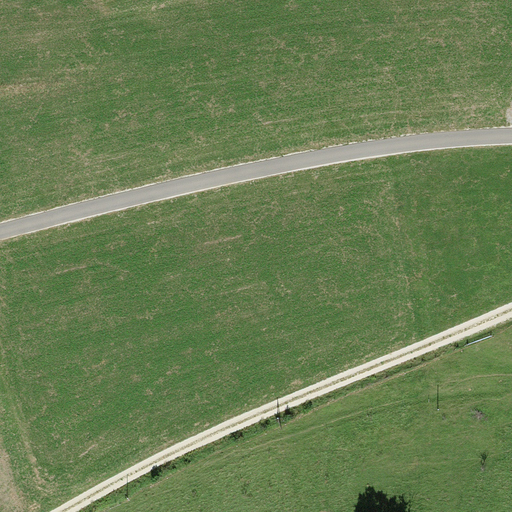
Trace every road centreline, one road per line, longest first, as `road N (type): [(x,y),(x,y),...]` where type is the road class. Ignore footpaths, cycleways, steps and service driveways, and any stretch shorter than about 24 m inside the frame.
road 1 (residential): [(0,233),(374,148),(511,138)]
road 2 (track): [(71,511),(320,387),(511,310)]
